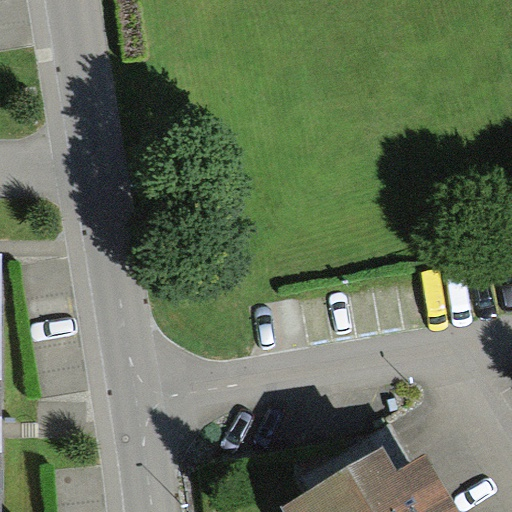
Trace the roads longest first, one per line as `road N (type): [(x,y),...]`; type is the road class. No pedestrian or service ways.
road 1 (residential): [(511,339),(130,400)]
road 2 (residential): [(130,400),(91,166)]
road 3 (unknown): [(368,365),(480,511)]
road 4 (residential): [(91,166),(65,0)]
